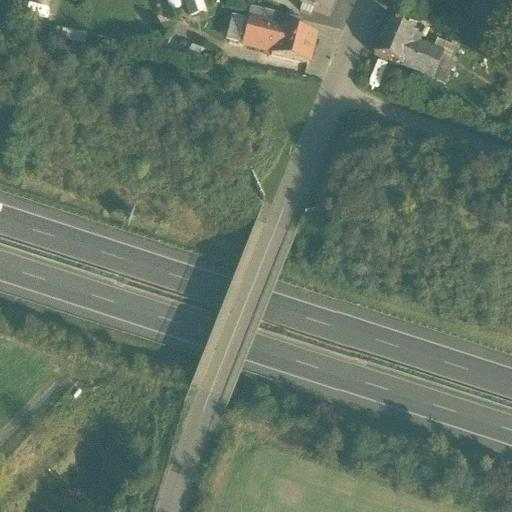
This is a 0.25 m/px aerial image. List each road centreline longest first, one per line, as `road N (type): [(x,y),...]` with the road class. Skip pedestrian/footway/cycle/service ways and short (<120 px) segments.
road 1 (residential): [(365,0),(271,230),(171,511)]
road 2 (motorway): [(511,381),(0,215)]
road 3 (motorway): [(0,264),(511,429)]
road 4 (track): [(327,92),(511,157)]
